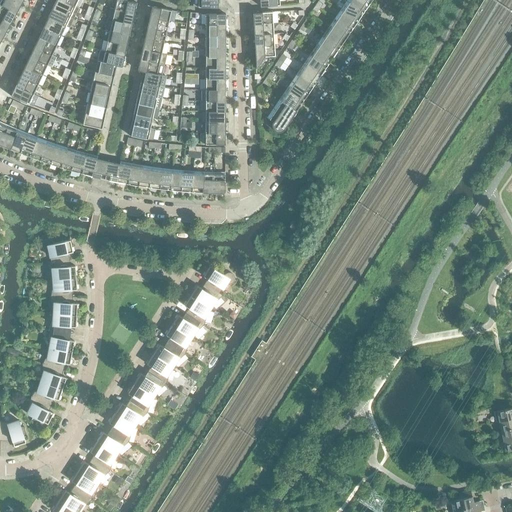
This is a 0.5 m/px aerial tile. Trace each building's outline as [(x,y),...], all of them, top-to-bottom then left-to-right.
[(15,0),(0,0),(0,1),(0,3),(16,13),(22,4),(15,0)] [(75,6),(62,0),(56,0),(53,7),(71,16),(75,6)] [(116,0),(115,9),(134,13),(137,2),(126,0),(116,0)] [(364,0),(347,0),(347,1),(364,12),(370,3),(364,0)] [(364,12),(347,1),(341,10),(358,21),(364,12)] [(0,16),(11,23),(16,13),(0,3),(0,16)] [(152,6),(150,17),(169,21),(173,22),(176,11),(152,6)] [(71,16),(53,7),(48,17),(66,26),(71,16)] [(134,13),(115,9),(112,20),(132,24),(134,13)] [(341,10),(334,19),(351,30),(358,21),(341,10)] [(253,24),(273,23),(273,12),(253,13),(253,24)] [(206,25),(226,25),(226,14),(206,13),(206,25)] [(0,28),(6,32),(11,23),(0,16),(0,28)] [(66,26),(48,17),(44,27),(61,35),(66,26)] [(150,17),(147,27),(167,32),(169,21),(150,17)] [(129,34),(132,24),(112,20),(107,18),(105,29),(110,30),(129,34)] [(334,19),(328,28),(345,39),(351,30),(334,19)] [(274,34),(273,23),(253,24),(254,35),(274,34)] [(206,25),(206,36),(226,36),(226,25),(206,25)] [(57,45),(61,35),(44,27),(39,37),(57,45)] [(147,27),(145,38),(164,42),(167,32),(147,27)] [(328,28),(322,37),(339,48),(345,39),(328,28)] [(110,30),(108,41),(127,45),(129,34),(110,30)] [(274,45),(274,34),(254,35),(255,46),(274,45)] [(206,36),(206,46),(226,47),(226,36),(206,36)] [(52,55),(57,45),(39,37),(34,47),(52,55)] [(339,48),(322,37),(316,45),(333,57),(339,48)] [(145,38),(142,49),(162,53),(164,42),(145,38)] [(108,41),(105,51),(124,56),(127,45),(108,41)] [(275,56),(274,45),(255,46),(256,68),(264,56),(275,56)] [(316,45),(310,54),(327,66),(333,57),(316,45)] [(226,47),(206,46),(206,57),(226,57),(226,47)] [(52,55),(34,47),(30,56),(47,65),(52,55)] [(142,49),(140,59),(159,63),(164,65),(165,65),(167,54),(162,53),(142,49)] [(100,50),(98,60),(98,61),(117,65),(122,66),(124,56),(105,51),(100,50)] [(327,66),(310,54),(304,63),(321,75),(327,66)] [(30,56),(25,66),(43,75),(47,65),(30,56)] [(206,57),(206,68),(225,68),(226,57),(206,57)] [(140,59),(138,70),(143,71),(162,75),(164,65),(159,63),(140,59)] [(97,60),(95,71),(114,76),(117,65),(98,61),(98,60),(97,60)] [(321,75),(304,63),(298,72),(315,84),(321,75)] [(25,66),(20,76),(38,84),(43,75),(25,66)] [(225,68),(206,68),(204,68),(204,79),(206,79),(225,79),(225,68)] [(95,71),(93,82),(112,86),(114,76),(95,71)] [(143,71),(141,82),(165,87),(167,76),(162,75),(143,71)] [(298,72),(292,81),(309,93),(315,84),(298,72)] [(20,76),(16,86),(34,94),(38,84),(20,76)] [(206,79),(206,90),(225,90),(225,79),(206,79)] [(292,81),(286,90),(303,102),(309,93),(292,81)] [(93,82),(90,92),(109,97),(112,86),(93,82)] [(141,82),(138,92),(158,96),(162,98),(165,87),(141,82)] [(34,94),(16,86),(11,96),(29,104),(33,106),(38,96),(34,94)] [(225,90),(206,90),(206,101),(225,101),(225,90)] [(303,102),(286,90),(280,99),(297,111),(303,102)] [(109,97),(90,92),(88,103),(107,107),(109,97)] [(138,92),(136,103),(155,107),(161,108),(163,98),(162,98),(158,96),(138,92)] [(280,99),(273,108),(290,120),(297,111),(280,99)] [(206,101),(206,111),(225,112),(225,101),(206,101)] [(107,107),(88,103),(85,113),(105,118),(107,107)] [(135,108),(133,113),(153,118),(155,108),(155,107),(136,103),(135,108)] [(290,120),(273,108),(267,117),(273,122),(273,123),(272,124),(272,125),(272,126),(272,127),(273,128),(273,129),(274,130),(275,131),(276,131),(277,132),(278,132),(279,132),(280,132),(281,132),(282,131),(283,131),(283,130),(284,129),(290,120)] [(225,112),(206,111),(205,122),(225,122),(225,112)] [(105,118),(85,113),(83,124),(102,129),(105,118)] [(133,113),(131,124),(150,128),(153,118),(133,113)] [(0,144),(9,126),(0,121),(0,144)] [(205,122),(205,133),(225,133),(225,122),(205,122)] [(131,124),(129,135),(148,139),(154,140),(156,129),(150,128),(131,124)] [(9,126),(0,144),(10,149),(18,130),(9,126)] [(18,130),(10,149),(20,153),(28,134),(18,130)] [(225,133),(205,133),(205,144),(225,144),(225,133)] [(28,134),(20,153),(30,157),(37,137),(28,134)] [(47,141),(37,137),(30,157),(40,160),(47,141)] [(47,141),(40,160),(50,164),(57,144),(47,141)] [(67,147),(57,144),(50,164),(61,167),(67,147)] [(77,151),(67,147),(61,167),(71,170),(77,151)] [(87,153),(77,151),(71,170),(82,173),(87,153)] [(87,153),(82,173),(93,176),(98,156),(87,153)] [(105,175),(108,165),(109,159),(106,158),(98,156),(93,176),(102,178),(105,179),(105,175)] [(112,160),(109,159),(105,179),(108,180),(110,180),(116,182),(121,161),(115,160),(112,160)] [(131,163),(121,161),(116,182),(128,184),(131,163)] [(142,165),(131,163),(128,184),(139,186),(142,165)] [(152,167),(142,165),(139,186),(149,187),(152,167)] [(163,168),(152,167),(149,187),(160,189),(163,168)] [(173,169),(163,168),(160,189),(171,190),(173,169)] [(183,170),(173,169),(171,190),(181,191),(183,170)] [(183,170),(181,191),(192,192),(194,171),(183,170)] [(194,171),(192,192),(203,192),(204,172),(194,171)] [(204,172),(203,192),(214,193),(214,172),(204,172)] [(225,172),(214,172),(214,193),(225,193),(225,172)] [(51,262),(70,259),(68,253),(73,252),(70,240),(53,243),(53,241),(51,240),(49,239),(47,239),(44,240),(43,242),(42,244),(42,246),(43,248),(45,250),(47,250),(49,250),(51,262)] [(70,259),(51,262),(47,262),(53,275),(53,279),(76,277),(75,266),(70,266),(70,259)] [(204,283),(220,293),(226,283),(228,284),(230,284),(233,283),(234,281),(235,279),(235,277),(234,275),(232,273),(230,272),(228,272),(226,273),(224,275),(210,265),(203,276),(207,279),(204,283)] [(76,277),(53,279),(53,283),(50,296),(73,296),(72,289),(77,289),(76,277)] [(247,290),(250,284),(245,282),(242,287),(247,290)] [(197,285),(191,295),(210,308),(212,305),(223,295),(220,293),(204,283),(201,288),(197,285)] [(208,310),(210,308),(191,295),(184,305),(189,308),(186,312),(204,325),(204,324),(208,310)] [(73,296),(50,296),(50,297),(54,310),(53,313),(77,315),(77,303),(72,303),(73,296)] [(204,325),(186,312),(182,317),(178,314),(172,324),(191,337),(193,334),(204,325)] [(53,317),(48,330),(71,333),(71,326),(76,327),(77,315),(53,313),(53,317)] [(191,337),(172,324),(165,334),(170,337),(167,342),(185,354),(186,353),(190,340),(191,337)] [(71,333),(48,330),(48,331),(50,344),(49,348),(72,352),(74,341),(69,340),(71,333)] [(185,354),(167,342),(164,347),(159,344),(153,354),(172,366),(175,363),(185,354)] [(42,363),(42,364),(64,369),(66,363),(70,364),(72,352),(49,348),(48,351),(42,363)] [(205,365),(206,366),(210,359),(209,359),(200,353),(196,360),(205,365)] [(172,366),(153,354),(147,363),(151,366),(148,371),(166,383),(167,383),(170,369),(172,366)] [(42,378),(40,381),(62,388),(66,377),(62,376),(64,369),(42,364),(42,378)] [(195,380),(199,374),(193,370),(190,377),(195,380)] [(166,383),(148,371),(145,376),(141,373),(134,383),(154,395),(156,392),(166,383)] [(168,383),(174,387),(177,381),(172,378),(168,383)] [(39,384),(31,396),(52,404),(54,398),(59,400),(62,388),(40,381),(39,384)] [(154,395),(134,383),(128,393),(132,395),(129,400),(148,412),(152,398),(154,395)] [(52,404),(31,396),(29,410),(27,413),(33,416),(32,418),(32,419),(40,423),(40,422),(41,420),(48,423),(53,413),(49,410),(52,404)] [(171,399),(168,404),(175,409),(178,404),(171,399)] [(122,402),(115,412),(135,425),(137,422),(147,413),(148,412),(129,400),(126,405),(122,402)] [(500,421),(511,418),(511,408),(494,412),(496,421),(500,421)] [(133,428),(135,425),(115,412),(109,422),(113,425),(110,429),(129,441),(133,428)] [(511,418),(500,421),(502,431),(511,428),(511,418)] [(15,421),(2,421),(1,440),(13,441),(14,446),(26,442),(23,434),(25,434),(26,434),(24,426),(23,426),(21,427),(19,420),(15,421)] [(511,428),(502,431),(504,441),(511,439),(511,428)] [(129,441),(110,429),(107,434),(103,432),(96,441),(116,454),(118,451),(129,442),(129,441)] [(116,454),(96,441),(90,451),(94,454),(91,459),(110,471),(110,470),(114,457),(116,454)] [(84,461),(78,471),(97,483),(99,480),(110,471),(91,459),(88,463),(84,461)] [(97,483),(78,471),(71,480),(76,483),(72,488),(91,500),(95,486),(97,483)] [(65,490),(59,500),(77,511),(78,511),(80,509),(91,500),(72,488),(69,493),(65,490)] [(484,505),(483,500),(473,502),(471,490),(459,493),(460,499),(446,502),(447,504),(452,503),(453,511),(484,505)] [(77,511),(59,500),(52,510),(55,511),(77,511)]
